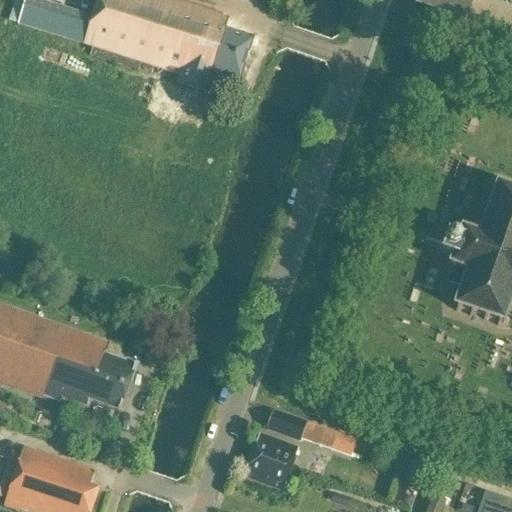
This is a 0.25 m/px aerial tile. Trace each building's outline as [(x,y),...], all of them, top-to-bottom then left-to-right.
[(238,84),(250,44),(224,36),(228,22),(158,0),(97,0),(91,22),(33,4),(25,30),(91,51),(89,59),(137,74),(140,66),(181,79),(184,76),(209,84),(211,76),(238,84)] [(511,13),(484,3),(484,0),(416,0),(414,6),(511,40),(511,13)] [(511,190),(495,185),(477,236),(460,230),(456,242),(448,239),(441,257),(450,260),(447,266),(450,267),(449,269),(451,270),(450,273),(453,274),(448,287),(458,290),(450,313),(505,331),(511,310),(511,190)] [(120,415),(136,371),(105,360),(109,348),(0,309),(0,387),(46,403),(47,401),(60,406),(62,402),(87,411),(89,404),(120,415)] [(306,427),(272,415),(266,433),(300,445),(306,427)] [(282,495),(298,453),(259,438),(243,481),(282,495)] [(94,476),(23,452),(12,486),(4,509),(13,511),(19,511),(90,511),(97,493),(89,491),(94,476)] [(511,511),(511,504),(485,495),(478,511),(511,511)] [(442,511),(445,503),(432,498),(427,511),(442,511)]
